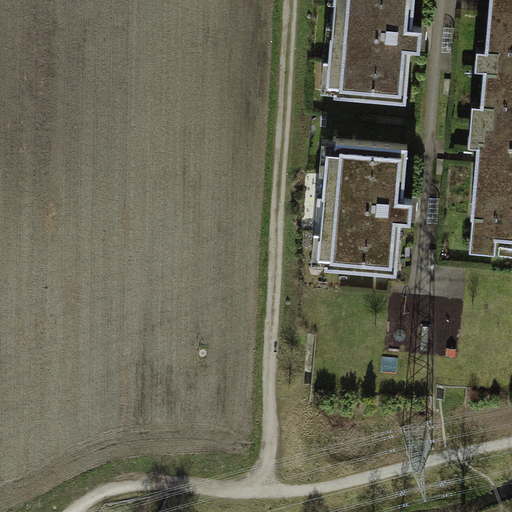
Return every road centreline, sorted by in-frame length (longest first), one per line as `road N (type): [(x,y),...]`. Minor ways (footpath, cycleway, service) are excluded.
road 1 (track): [(263,491),(294,0)]
road 2 (track): [(511,442),(321,497),(145,483),(77,511)]
road 3 (unknown): [(443,0),(423,260)]
